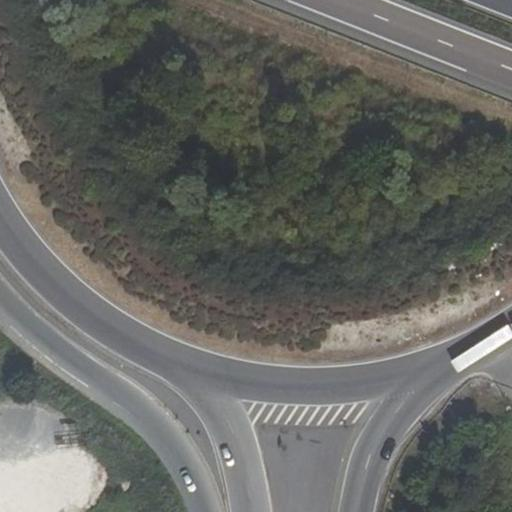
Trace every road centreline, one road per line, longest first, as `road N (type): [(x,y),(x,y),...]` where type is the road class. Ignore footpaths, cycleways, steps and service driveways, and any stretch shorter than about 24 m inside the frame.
road 1 (trunk): [(0,298),(59,355),(149,411),(180,447),(208,511)]
road 2 (primary): [(0,219),(34,265),(90,317),(198,373)]
road 3 (primary): [(198,373),(299,391),(428,374)]
road 4 (trunk): [(317,0),(511,73)]
road 5 (primary): [(356,511),(377,455),(428,374)]
road 6 (primary): [(198,373),(236,444),(250,511)]
